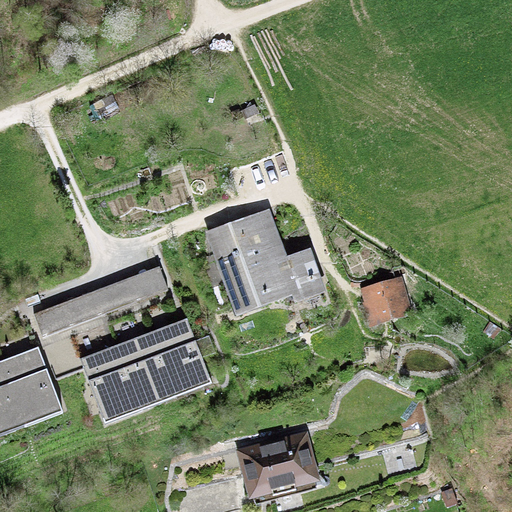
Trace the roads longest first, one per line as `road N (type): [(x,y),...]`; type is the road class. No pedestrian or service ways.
road 1 (residential): [(297,185),(102,254),(35,105),(0,120)]
road 2 (track): [(228,24),(35,105)]
road 3 (track): [(297,185),(228,24)]
